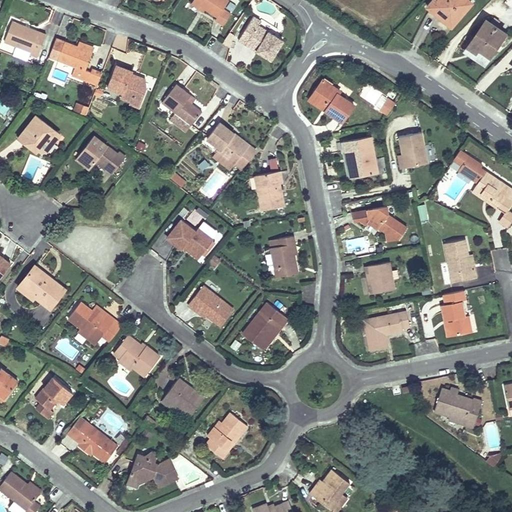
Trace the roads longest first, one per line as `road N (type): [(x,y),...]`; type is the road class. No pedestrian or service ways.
road 1 (residential): [(321,355),(329,258),(299,123),(271,98)]
road 2 (residential): [(271,98),(174,37),(67,0)]
road 3 (unclassified): [(511,152),(325,24)]
road 4 (residential): [(163,511),(260,474),(276,461),(302,410)]
road 5 (residential): [(348,379),(511,349)]
road 6 (residential): [(0,432),(107,511)]
